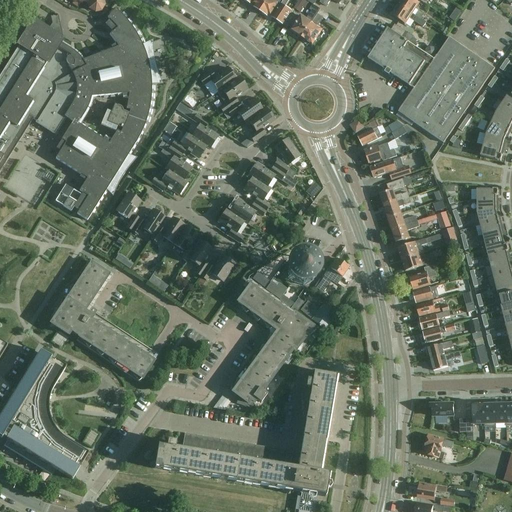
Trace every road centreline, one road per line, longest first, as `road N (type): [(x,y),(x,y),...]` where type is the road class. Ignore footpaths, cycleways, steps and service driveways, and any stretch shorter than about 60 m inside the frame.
road 1 (residential): [(81,511),(166,390),(205,395),(244,339),(230,329),(223,340),(118,276),(106,297)]
road 2 (secondary): [(321,128),(369,255),(390,385)]
road 3 (tertiary): [(295,92),(179,0)]
road 4 (residential): [(0,374),(78,250)]
road 5 (secondary): [(390,385),(381,511)]
road 6 (residential): [(390,385),(511,383)]
